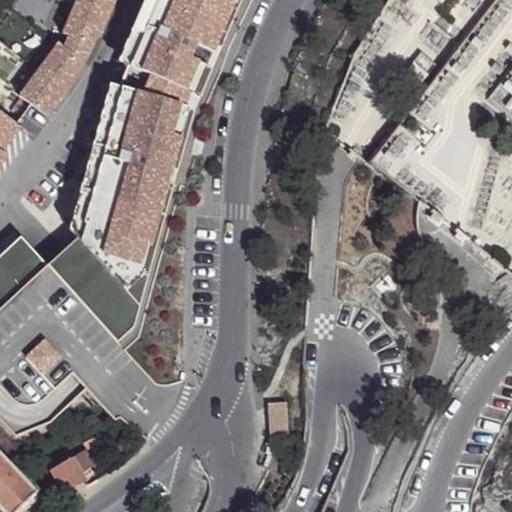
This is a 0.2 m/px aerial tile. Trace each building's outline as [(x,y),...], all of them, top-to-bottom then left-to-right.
[(111,4),(109,3),(110,0),(78,0),(64,34),(70,37),(91,46),(98,29),(101,30),(111,4)] [(213,53),(236,0),(152,0),(124,66),(129,68),(190,94),(195,96),(207,67),(199,64),(205,50),(213,53)] [(65,49),(83,63),(91,46),(70,37),(65,49)] [(58,102),(81,70),(79,69),(83,63),(65,49),(59,45),(20,97),(45,115),(52,105),(56,100),(58,102)] [(207,67),(213,53),(205,50),(199,64),(207,67)] [(185,107),(190,94),(129,68),(120,90),(185,107)] [(181,139),(190,109),(185,107),(120,90),(115,89),(107,119),(181,139)] [(0,165),(7,156),(3,153),(22,129),(0,112),(0,165)] [(160,214),(181,139),(107,119),(86,193),(160,214)] [(143,276),(160,214),(86,193),(74,236),(77,239),(126,292),(143,276)] [(0,310),(47,267),(20,238),(0,257),(0,310)] [(117,343),(133,327),(139,306),(126,292),(77,239),(47,267),(117,343)] [(86,390),(126,353),(117,343),(47,267),(0,310),(0,421),(15,438),(86,390)] [(289,435),(287,403),(273,404),(275,436),(289,435)] [(97,437),(84,445),(87,450),(101,443),(97,437)] [(51,471),(63,492),(86,479),(83,473),(95,466),(87,451),(51,471)] [(0,510),(1,511),(17,511),(38,493),(0,454),(0,510)]
